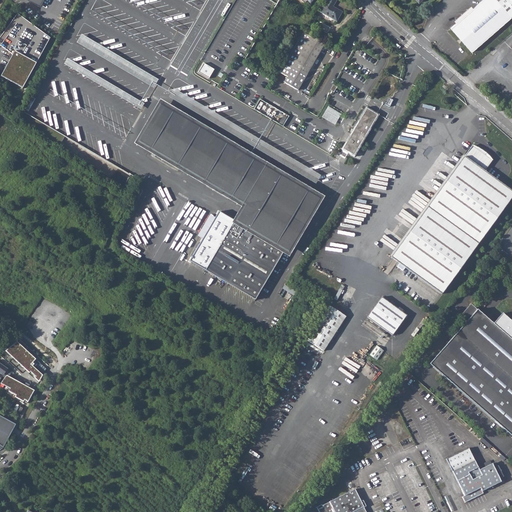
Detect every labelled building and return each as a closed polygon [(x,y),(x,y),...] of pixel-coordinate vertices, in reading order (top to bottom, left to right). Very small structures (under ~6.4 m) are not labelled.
[(336,0),(327,0),(326,2),(320,12),(337,21),(342,11),(333,6),(332,6),(334,3),(335,3),(336,0)] [(471,52),(511,17),(511,16),(511,0),(482,0),(473,8),(467,10),(467,13),(461,14),(462,18),(456,19),(456,23),(451,28),(471,52)] [(310,37),(302,32),(283,66),(279,73),(287,77),(284,83),(297,90),(305,76),(324,43),(311,36),(310,37)] [(158,80),(81,34),(76,43),(153,88),(158,80)] [(144,104),(67,59),(63,64),(140,109),(144,104)] [(204,63),(198,72),(209,78),(215,69),(204,63)] [(320,175),(173,89),(168,97),(315,183),(320,175)] [(241,206),(233,220),(284,250),(282,253),(289,256),(324,196),(160,100),(134,144),(241,206)] [(322,117),(336,124),(341,113),(328,106),(322,117)] [(379,114),(366,107),(341,149),(354,156),(379,114)] [(441,294),(511,197),(511,191),(484,171),(492,160),(486,153),(485,155),(472,146),(391,257),(441,294)] [(137,249),(144,253),(168,211),(165,209),(166,207),(165,207),(159,209),(155,206),(157,211),(154,213),(155,216),(151,217),(151,218),(148,222),(145,224),(146,227),(142,225),(140,228),(134,230),(131,235),(135,244),(136,245),(137,249)] [(233,220),(218,211),(189,261),(255,300),(282,253),(284,250),(233,220)] [(367,317),(392,335),(407,315),(382,297),(367,317)] [(477,309),(470,304),(460,315),(467,321),(477,309)] [(324,351),(346,317),(329,306),(307,340),(324,351)] [(511,340),(477,309),(467,321),(429,364),(511,436),(511,340)] [(39,363),(17,342),(6,351),(39,382),(43,376),(35,368),(36,366),(39,363)] [(377,360),(383,351),(376,345),(369,355),(377,360)] [(46,369),(39,363),(36,366),(44,373),(46,369)] [(10,378),(7,376),(5,378),(0,384),(0,386),(16,396),(15,397),(24,402),(24,401),(28,403),(35,391),(32,389),(21,383),(16,381),(10,378)] [(0,448),(2,447),(3,447),(6,443),(9,436),(16,425),(0,416),(0,448)] [(447,459),(464,495),(462,497),(465,502),(483,493),(482,491),(501,482),(492,463),(479,470),(469,448),(447,459)] [(355,489),(327,503),(322,505),(323,507),(318,509),(319,511),(365,511),(364,507),(361,501),(355,489)]
